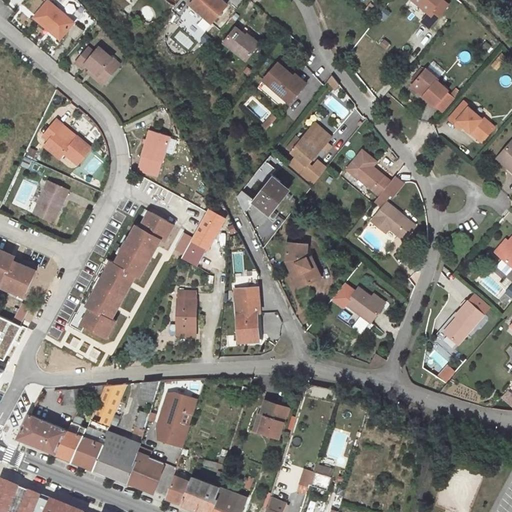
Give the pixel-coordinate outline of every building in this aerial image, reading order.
[(218,0),(193,0),(190,5),(211,24),(226,7),(221,2),(218,0)] [(439,0),(411,0),(410,1),(413,4),(415,1),(429,13),(439,0)] [(74,22),(48,1),(34,17),(49,30),(51,28),(62,37),(74,22)] [(429,13),(415,1),(413,4),(427,16),(429,13)] [(242,32),(236,27),(223,42),(246,60),(258,45),(242,32)] [(62,37),(51,28),(49,30),(60,39),(62,37)] [(258,45),(260,43),(244,29),(242,32),(258,45)] [(492,46),(484,40),(480,46),(487,52),(492,46)] [(76,63),(82,68),(86,64),(91,69),(106,81),(120,64),(100,47),(95,52),(89,47),(76,63)] [(508,58),(502,53),(491,65),(497,71),(508,58)] [(286,69),(279,62),(264,80),(263,80),(290,103),(303,87),(293,78),(294,76),(286,69)] [(307,83),(288,67),(286,69),(294,76),(293,78),(303,87),(307,83)] [(412,80),(415,82),(424,71),(421,68),(412,80)] [(424,94),(423,96),(435,106),(448,91),(449,90),(437,80),(438,79),(426,68),(424,71),(415,82),(413,84),(424,94)] [(89,72),(103,84),(106,81),(91,69),(89,72)] [(424,94),(412,84),(412,86),(423,96),(424,94)] [(443,112),(455,98),(448,91),(435,106),(443,112)] [(455,125),(457,122),(463,126),(470,133),(472,131),(484,140),(496,128),(484,117),(483,119),(469,107),(471,106),(465,101),(448,120),(455,125)] [(58,129),(63,124),(57,119),(43,136),(49,140),(44,146),(60,159),(64,153),(78,164),(92,148),(78,136),(73,142),(58,129)] [(73,142),(78,136),(63,124),(58,129),(73,142)] [(317,124),(310,131),(316,137),(323,129),(317,124)] [(292,152),(307,165),(332,137),(323,129),(316,137),(310,131),(302,141),(297,137),(290,145),(295,148),(292,152)] [(170,136),(150,130),(142,156),(143,156),(161,162),(162,162),(170,136)] [(472,131),(470,133),(482,143),(484,140),(472,131)] [(511,140),(499,155),(511,166),(511,140)] [(39,150),(32,147),(29,155),(35,158),(39,150)] [(373,166),(377,161),(362,150),(347,169),(379,196),(391,181),(373,166)] [(511,166),(499,155),(497,158),(511,171),(511,166)] [(157,175),(161,162),(143,156),(138,170),(157,175)] [(274,176),(254,200),(269,212),(286,190),(278,184),(280,181),(274,176)] [(68,190),(48,181),(34,213),(54,222),(68,190)] [(387,189),(393,193),(398,187),(392,182),(387,189)] [(372,221),(383,231),(387,226),(390,229),(404,240),(415,226),(387,203),(372,221)] [(209,209),(192,239),(208,249),(225,218),(209,209)] [(116,263),(111,261),(103,275),(105,278),(101,284),(98,290),(95,291),(87,305),(91,307),(86,316),(87,319),(84,325),(85,325),(107,337),(116,321),(112,319),(136,275),(140,277),(161,238),(165,241),(174,224),(151,212),(148,218),(145,218),(141,226),(137,224),(129,239),(130,242),(127,248),(124,253),(121,254),(116,263)] [(511,237),(497,254),(503,259),(511,266),(511,237)] [(506,239),(495,252),(497,254),(508,241),(506,239)] [(318,279),(307,257),(308,243),(287,242),(286,261),(299,288),(318,279)] [(14,260),(0,253),(0,280),(3,282),(1,286),(17,293),(20,292),(26,294),(33,279),(37,271),(14,260)] [(318,279),(322,277),(312,254),(307,257),(318,279)] [(33,279),(39,281),(44,269),(16,256),(14,260),(37,271),(33,279)] [(103,275),(111,261),(107,258),(95,281),(101,284),(105,278),(103,275)] [(507,274),(511,268),(511,266),(503,259),(497,266),(507,274)] [(239,342),(259,341),(257,313),(260,312),(257,276),(235,277),(238,321),(240,321),(241,324),(238,325),(239,342)] [(87,305),(95,291),(98,290),(101,284),(95,281),(83,303),(87,305)] [(372,297),(359,287),(346,304),(371,322),(383,305),(372,297)] [(196,335),(197,291),(178,291),(177,314),(180,314),(179,317),(177,317),(177,335),(196,335)] [(475,293),(469,300),(455,316),(459,319),(446,333),(458,344),(491,307),(475,293)] [(374,294),(372,297),(383,305),(385,302),(374,294)] [(87,319),(86,316),(91,307),(87,305),(83,303),(71,324),(82,331),(85,325),(84,325),(87,319)] [(440,329),(446,333),(459,319),(455,316),(453,314),(440,329)] [(24,326),(0,316),(0,357),(4,360),(24,326)] [(387,361),(387,360),(376,353),(370,364),(375,366),(387,361)] [(154,401),(160,380),(143,382),(142,398),(154,401)] [(108,431),(127,383),(106,385),(98,403),(87,428),(73,460),(94,468),(103,448),(108,438),(107,438),(107,437),(106,436),(108,431)] [(98,403),(106,385),(90,387),(84,398),(98,403)] [(65,394),(62,405),(82,403),(84,398),(90,387),(87,387),(87,388),(67,390),(67,389),(65,394)] [(511,395),(507,391),(501,398),(511,407),(511,395)] [(158,440),(183,448),(199,400),(174,392),(168,393),(157,427),(158,440)] [(284,415),(287,407),(265,400),(260,415),(264,416),(259,431),(279,438),(286,416),(284,415)] [(148,413),(140,411),(135,426),(143,428),(148,413)] [(254,430),(259,431),(264,416),(260,415),(259,414),(254,430)] [(68,431),(31,415),(19,438),(56,453),(68,431)] [(68,431),(78,434),(81,425),(72,422),(68,431)] [(87,428),(81,425),(78,434),(68,431),(56,453),(73,460),(87,428)] [(145,430),(135,426),(134,431),(144,434),(145,430)] [(130,439),(108,431),(106,436),(107,437),(107,438),(108,438),(103,448),(123,456),(130,439)] [(141,444),(130,439),(123,456),(103,448),(94,468),(128,482),(137,460),(135,459),(138,452),(141,444)] [(225,464),(228,453),(222,451),(218,462),(225,464)] [(165,463),(138,452),(135,459),(137,460),(128,482),(154,492),(162,472),(161,472),(165,463)] [(190,482),(192,478),(176,471),(175,476),(190,482)] [(328,489),(332,476),(316,472),(312,485),(328,489)] [(181,504),(190,482),(175,476),(175,475),(166,498),(181,504)] [(87,511),(0,476),(0,511),(87,511)] [(220,487),(193,476),(192,478),(190,482),(181,504),(202,511),(212,511),(218,498),(216,497),(220,487)] [(218,498),(244,508),(248,497),(220,487),(216,497),(218,498)] [(277,511),(282,511),(286,504),(271,497),(267,508),(277,511)] [(212,511),(242,511),(244,508),(218,498),(212,511)]
